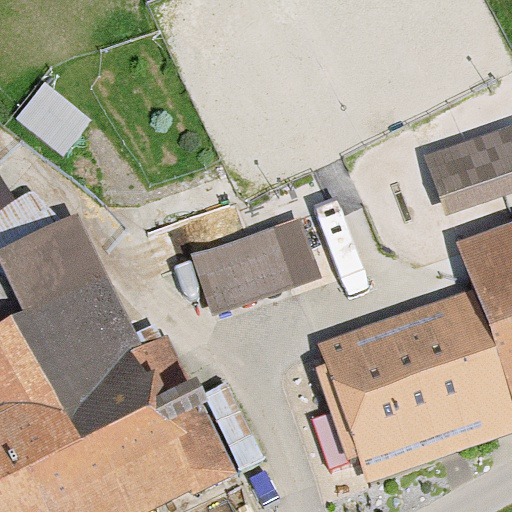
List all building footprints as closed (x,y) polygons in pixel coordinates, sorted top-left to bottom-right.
[(47,81),(18,117),(67,155),(95,120),(47,81)] [(420,167),(436,226),(511,205),(511,148),(511,144),(420,167)] [(152,411),(66,234),(0,265),(0,311),(11,335),(0,340),(0,511),(184,511),(238,486),(192,392),(152,411)] [(511,235),(438,262),(458,318),(315,369),(361,498),(511,444),(511,235)] [(195,265),(213,325),(284,304),(267,244),(195,265)]
